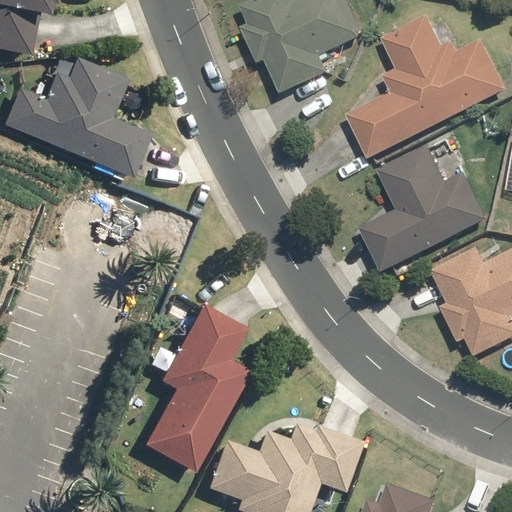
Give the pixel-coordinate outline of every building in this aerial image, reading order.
[(48,0),(0,0),(0,52),(22,57),(31,12),(46,15),(48,0)] [(290,0),(264,0),(241,10),(248,29),(241,32),(255,67),(265,63),(278,95),(329,75),(322,57),(361,41),(344,0),(304,0),(292,5),(290,0)] [(346,121),(368,162),(505,91),(480,42),(455,55),(449,44),(440,48),(425,18),(380,41),(395,69),(379,78),(390,98),(346,121)] [(14,91),(0,125),(0,129),(125,180),(142,137),(105,122),(121,84),(69,62),(62,79),(50,74),(39,101),(14,91)] [(359,236),(379,275),(485,221),(462,176),(447,184),(432,153),(378,180),(397,217),(359,236)] [(511,319),(511,253),(486,266),(478,250),(432,272),(448,306),(439,310),(456,347),(465,343),(474,363),(511,344),(511,327),(509,321),(511,319)] [(245,332),(197,307),(157,383),(168,390),(136,451),(187,478),(241,376),(226,368),(245,332)] [(253,456),(220,444),(203,493),(230,502),(226,511),(305,511),(313,491),(337,499),(356,444),(310,428),(308,434),(291,428),(286,441),(261,433),(253,456)] [(370,503),(366,511),(432,511),(435,504),(386,486),(379,506),(370,503)]
